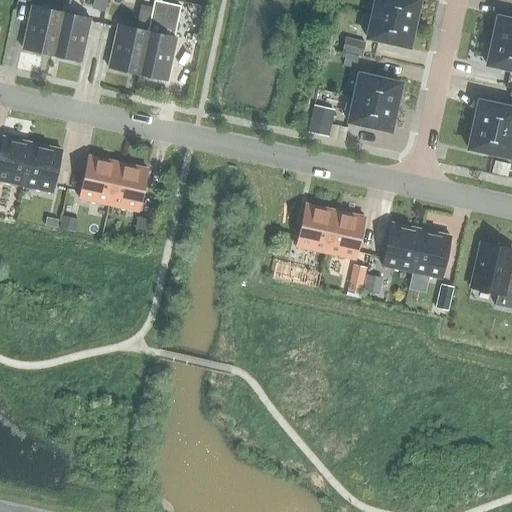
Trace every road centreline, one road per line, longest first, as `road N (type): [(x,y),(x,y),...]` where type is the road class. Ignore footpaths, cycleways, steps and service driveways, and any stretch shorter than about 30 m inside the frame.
road 1 (residential): [(0,94),(415,188)]
road 2 (residential): [(457,0),(415,188)]
